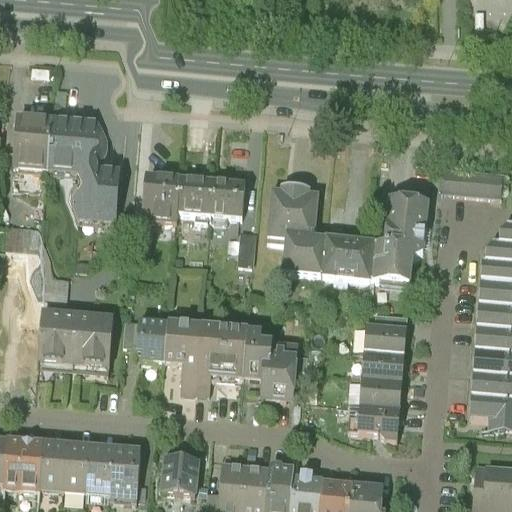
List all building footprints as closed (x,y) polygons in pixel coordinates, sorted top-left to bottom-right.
[(17,222),(67,226),(70,173),(21,170),(17,222)] [(120,176),(70,173),(67,226),(117,229),(120,176)] [(502,179),(442,175),(440,198),(500,204),(502,179)] [(139,225),(173,228),(178,182),(143,179),(139,225)] [(173,228),(208,231),(212,185),(178,182),(173,228)] [(246,188),(212,185),(208,231),(242,234),(246,188)] [(265,244),(283,245),(284,241),(315,243),(318,198),(310,197),(311,193),(280,191),(279,195),(269,194),(265,244)] [(427,256),(431,207),(388,204),(384,248),(384,252),(415,255),(427,256)] [(511,217),(501,235),(511,235),(511,217)] [(511,235),(501,235),(490,250),(511,251),(511,235)] [(384,248),(315,243),(284,241),(283,245),(281,278),(412,289),(415,255),(384,252),(384,248)] [(511,251),(490,250),(483,270),(511,271),(511,251)] [(482,289),(511,291),(511,271),(483,270),(482,289)] [(478,289),(476,312),(511,314),(511,291),(482,289),(478,289)] [(511,314),(476,312),(475,336),(511,338),(511,314)] [(37,372),(73,375),(77,319),(41,317),(37,372)] [(373,332),(408,335),(409,321),(374,318),(373,332)] [(113,322),(77,319),(73,375),(109,378),(113,322)] [(165,372),(169,329),(138,326),(134,370),(165,372)] [(179,401),(193,402),(200,331),(169,329),(165,372),(181,374),(179,401)] [(247,336),(200,331),(193,402),(208,403),(210,376),(243,379),(247,336)] [(405,362),(408,335),(373,332),(368,331),(365,359),(405,362)] [(274,348),(262,347),(263,337),(247,336),(243,379),(259,380),(259,374),(272,375),(273,361),(274,348)] [(511,338),(475,336),(473,360),(511,362),(511,338)] [(403,390),(405,362),(365,359),(363,386),(403,390)] [(511,362),(473,360),(471,383),(511,385),(511,362)] [(259,374),(259,380),(256,407),(294,410),(299,363),(273,361),(272,375),(259,374)] [(511,385),(471,383),(470,407),(511,409),(511,385)] [(400,417),(403,390),(363,386),(360,414),(400,417)] [(511,409),(470,407),(468,428),(487,429),(486,442),(511,443),(511,409)] [(398,445),(400,417),(360,414),(358,441),(398,445)] [(5,443),(1,490),(42,494),(46,446),(5,443)] [(69,496),(73,448),(46,446),(42,494),(69,496)] [(73,448),(69,496),(91,498),(95,450),(73,448)] [(95,450),(91,498),(115,500),(120,452),(95,450)] [(120,452),(115,500),(136,502),(140,454),(120,452)] [(161,461),(158,502),(200,506),(203,465),(161,461)] [(217,511),(242,511),(245,471),(221,469),(217,511)] [(264,511),(269,474),(245,471),(242,511),(264,511)] [(293,476),(269,474),(264,511),(289,511),(292,485),(293,476)] [(473,511),(511,511),(511,476),(475,475),(474,498),(473,511)] [(321,511),(323,488),(292,485),(289,511),(321,511)] [(349,511),(352,491),(323,488),(321,511),(349,511)] [(352,491),(349,511),(382,511),(385,494),(352,491)]
